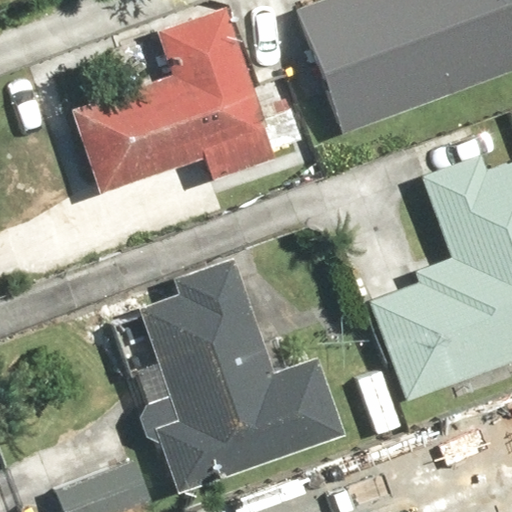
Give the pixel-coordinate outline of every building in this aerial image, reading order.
[(338,137),(511,68),(511,0),(326,0),(290,14),(338,137)] [(269,160),(221,5),(152,26),(167,75),(63,108),(90,195),(198,162),(204,180),(269,160)] [(414,173),(445,251),(408,266),(413,277),(356,301),(398,404),(511,357),(511,158),(487,168),(478,147),(414,173)] [(132,312),(107,323),(140,402),(138,403),(137,404),(136,405),(135,406),(134,408),(133,409),(132,410),(131,412),(131,413),(131,415),(130,416),(130,418),(130,420),(130,421),(130,423),(131,424),(131,426),(132,427),(133,429),(134,430),(134,431),(135,433),(137,434),(138,435),(139,436),(141,436),(142,437),(144,438),(145,438),(147,439),(148,439),(150,439),(151,439),(153,439),(155,438),(178,495),(340,428),(309,352),(276,366),(227,247),(165,273),(173,293),(131,310),(132,312)] [(511,402),(437,427),(458,492),(511,474),(511,402)] [(131,457),(49,486),(58,511),(108,511),(146,499),(131,457)]
